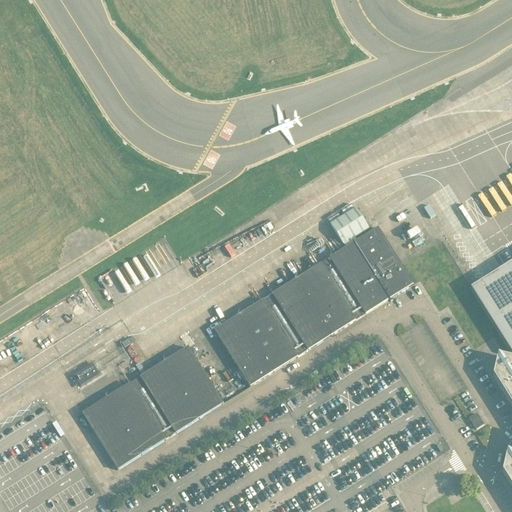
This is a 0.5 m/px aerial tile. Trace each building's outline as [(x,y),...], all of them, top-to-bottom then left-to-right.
[(389,301),(354,244),(353,244),(351,242),(369,230),(355,209),(344,216),(341,211),(331,218),(334,223),(329,226),(343,247),(344,246),(346,249),(330,259),(366,316),(389,301),(390,303),(393,301),(392,299),(389,301)] [(413,286),(377,229),(354,244),(389,301),(392,299),(413,286)] [(366,316),(330,259),(320,265),(356,322),(366,316)] [(511,263),(470,290),(473,294),(511,355),(511,263)] [(356,322),(320,265),(296,280),(332,337),(356,322)] [(332,337),(296,280),(272,295),(308,352),(332,337)] [(308,352),(272,295),(262,302),(298,358),(308,352)] [(298,358),(262,302),(238,316),(274,373),(298,358)] [(274,373),(238,316),(215,331),(250,388),(274,373)] [(221,402),(188,348),(164,363),(200,420),(223,405),(221,402)] [(511,359),(498,357),(493,377),(511,407),(511,359)] [(200,420),(164,363),(140,378),(176,435),(200,420)] [(93,365),(74,377),(81,388),(99,376),(98,374),(93,365)] [(140,378),(130,385),(166,441),(176,435),(140,378)] [(130,385),(106,400),(142,456),(166,441),(130,385)] [(106,400),(83,415),(118,471),(142,456),(106,400)] [(484,426),(477,415),(469,419),(476,431),(484,426)] [(511,453),(506,452),(502,473),(511,488),(511,453)]
